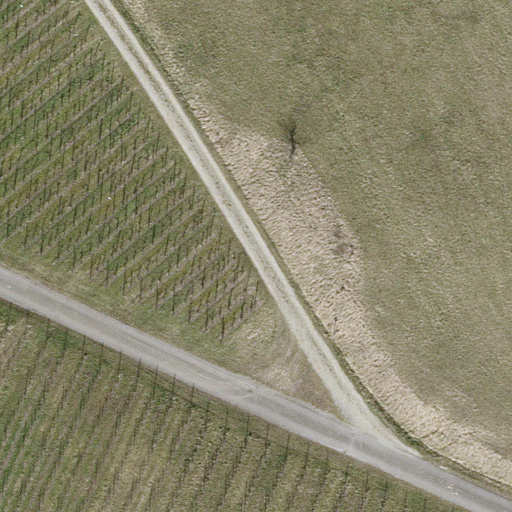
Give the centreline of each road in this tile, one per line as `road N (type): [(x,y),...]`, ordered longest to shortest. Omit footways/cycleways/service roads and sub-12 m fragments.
road 1 (track): [(428,477),(353,402),(97,0)]
road 2 (track): [(510,511),(0,280)]
